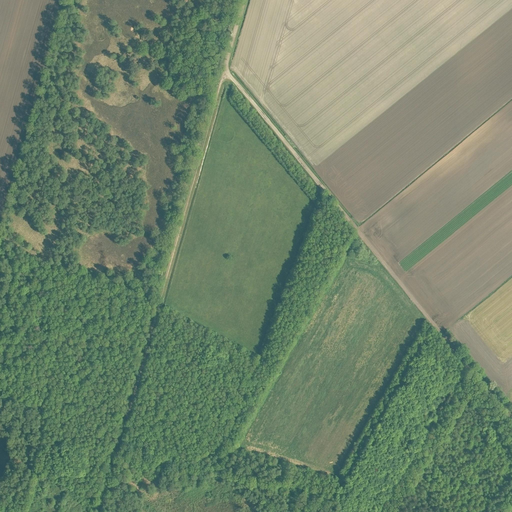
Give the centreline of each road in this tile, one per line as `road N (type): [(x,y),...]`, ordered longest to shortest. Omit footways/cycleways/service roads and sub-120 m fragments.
road 1 (track): [(225,68),(99,511)]
road 2 (track): [(511,417),(225,68)]
